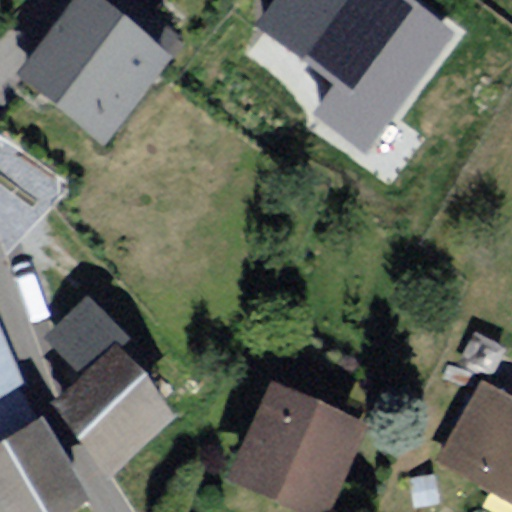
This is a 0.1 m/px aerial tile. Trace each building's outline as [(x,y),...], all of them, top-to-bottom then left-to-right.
[(184,51),(121,0),(95,0),(42,66),(119,130),(184,51)] [(275,0),(257,26),(334,84),(314,115),(369,154),(454,32),(414,0),(275,0)] [(96,296),(53,334),(90,373),(132,334),(96,296)] [(0,429),(40,411),(0,324),(0,429)] [(143,341),(70,395),(122,465),(196,412),(143,341)] [(355,511),(398,416),(291,368),(242,477),(320,511),(355,511)] [(511,511),(511,399),(494,390),(439,478),(502,511),(511,511)] [(95,511),(44,425),(0,451),(0,506),(3,511),(95,511)]
